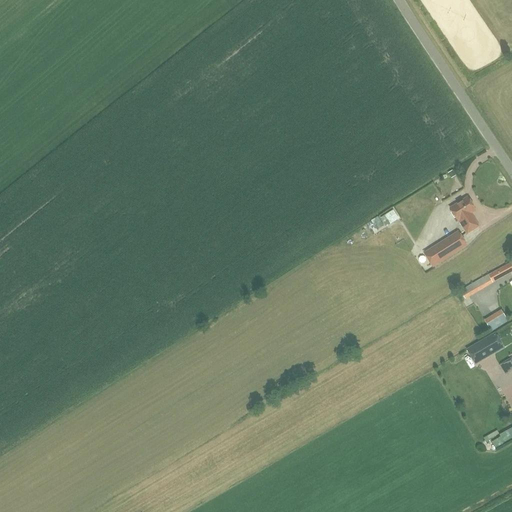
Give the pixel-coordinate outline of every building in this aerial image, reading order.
[(448,211),(457,224),(458,223),(466,236),(477,229),(469,216),(474,213),(465,200),(448,211)] [(383,217),(389,228),(403,220),(396,209),(383,217)] [(369,225),(377,236),(389,228),(381,217),(369,225)] [(423,256),(429,265),(432,270),(465,248),(456,234),(423,256)] [(492,284),(511,273),(511,264),(510,261),(487,275),(492,284)] [(460,290),(461,291),(465,299),(479,291),(484,289),(479,280),(474,282),(460,290)] [(501,309),(485,320),(493,334),(510,323),(501,309)] [(475,364),(496,352),(503,348),(495,334),(467,350),(475,364)] [(507,374),(511,371),(511,358),(501,365),(507,374)]
